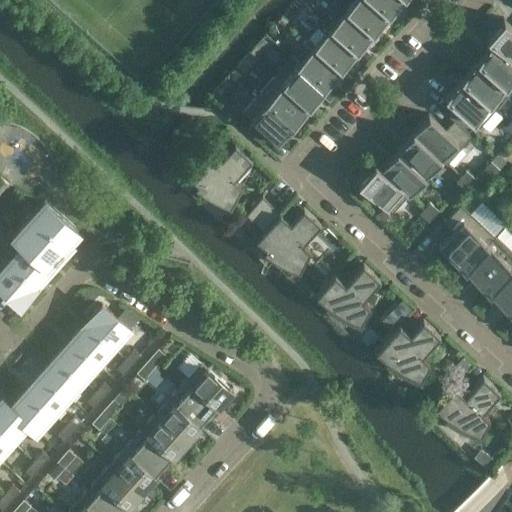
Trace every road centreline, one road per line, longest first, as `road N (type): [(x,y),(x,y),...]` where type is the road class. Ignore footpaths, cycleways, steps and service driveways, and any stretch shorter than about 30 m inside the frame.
road 1 (residential): [(16,345),(91,260),(271,373),(276,387),(164,511)]
road 2 (residential): [(479,0),(319,180),(511,362)]
